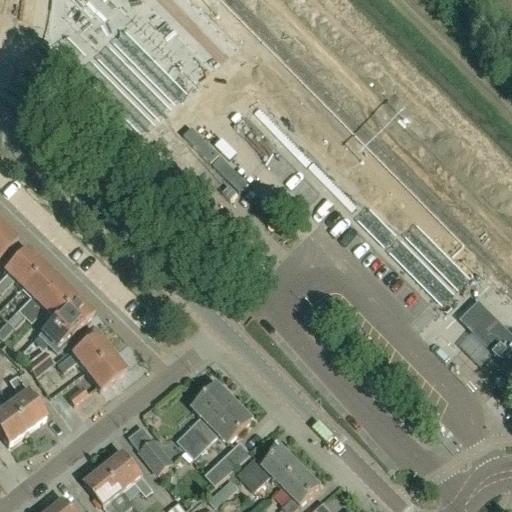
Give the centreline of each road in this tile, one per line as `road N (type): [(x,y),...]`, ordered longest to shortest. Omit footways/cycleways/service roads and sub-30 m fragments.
road 1 (tertiary): [(226,331),(0,124)]
road 2 (tertiary): [(403,511),(226,331)]
road 3 (residential): [(165,378),(0,213)]
road 4 (residential): [(0,511),(165,378)]
